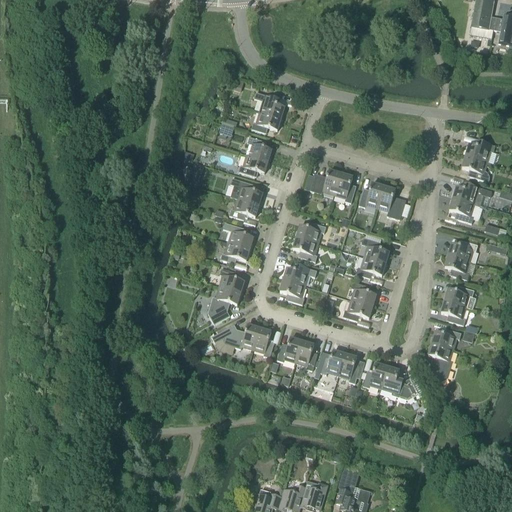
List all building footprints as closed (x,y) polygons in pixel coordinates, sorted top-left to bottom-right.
[(494,32),(497,20),(491,18),(493,3),(483,1),(483,0),(464,0),(472,1),(471,0),(475,0),(476,0),(470,28),(471,28),(469,36),(491,40),(492,32),(494,32)] [(503,21),(497,20),(494,32),(500,33),(498,45),(511,47),(511,18),(503,17),(503,21)] [(263,104),(259,115),(282,122),(284,116),(282,116),(284,110),(276,108),(277,106),(278,106),(280,101),(279,101),(280,100),(280,99),(279,99),(279,98),(278,97),(277,97),(276,97),(275,98),(274,99),(274,101),(256,95),(254,101),(263,104)] [(280,128),(282,122),(259,115),(256,126),(253,126),(251,132),(265,136),(267,131),(277,133),(279,128),(280,128)] [(232,138),(236,123),(224,120),(220,135),(232,138)] [(249,147),(246,158),(269,165),(271,159),(269,158),(271,153),(261,150),(263,144),(248,139),(247,146),(249,147)] [(466,152),(464,158),(486,165),(490,154),(493,155),(495,149),(482,145),(483,144),(483,143),(483,142),(483,141),(482,141),(481,140),(480,140),(479,140),(478,141),(477,142),(475,149),(469,147),(467,153),(466,152)] [(269,165),(246,158),(243,169),(240,168),(238,175),(255,180),(257,174),(264,176),(266,170),(267,171),(269,165)] [(484,174),(486,165),(464,158),(462,165),(463,165),(461,171),(471,174),(469,179),(484,184),(488,185),(488,184),(488,182),(488,181),(488,179),(487,176),(485,175),(484,174)] [(203,170),(194,167),(190,176),(200,180),(203,170)] [(334,198),(341,175),(335,173),(334,175),(329,173),(326,183),(314,179),(310,194),(322,197),(323,195),(334,198)] [(347,177),(341,175),(334,198),(345,201),(344,204),(350,206),(355,192),(349,190),(352,180),(346,178),(347,177)] [(254,188),(232,181),(230,187),(235,189),(231,200),(237,202),(260,209),(261,203),(260,202),(262,196),(252,194),(254,188)] [(377,211),(383,188),(377,186),(377,188),(371,186),(368,196),(363,194),(358,208),(364,210),(365,207),(377,211)] [(474,208),(479,210),(483,198),(480,197),(482,191),(467,187),(465,193),(456,190),(454,195),(453,195),(451,201),(474,208)] [(389,190),(383,188),(377,211),(388,214),(386,219),(399,223),(404,206),(395,204),(396,201),(393,200),(395,193),(389,191),(389,190)] [(487,209),(490,199),(484,198),(481,208),(487,209)] [(470,219),(474,208),(451,201),(449,207),(450,208),(448,213),(458,216),(457,222),(471,226),(473,220),(470,219)] [(258,215),(260,209),(237,202),(234,213),(231,212),(229,218),(243,223),(245,217),(255,220),(256,214),(258,215)] [(231,234),(228,246),(251,252),(252,246),(251,246),(253,240),(243,237),(245,232),(225,225),(223,232),(231,234)] [(296,233),(295,240),(317,246),(321,235),(323,236),(325,230),(311,225),(309,231),(299,228),(298,234),(296,233)] [(484,234),(497,238),(499,231),(486,227),(484,234)] [(314,258),(317,246),(295,240),(293,246),(294,246),(292,252),(302,255),(300,260),(315,265),(317,259),(314,258)] [(367,249),(363,260),(386,267),(388,261),(387,261),(388,255),(379,252),(380,246),(363,241),(361,247),(367,249)] [(448,252),(446,258),(469,265),(472,254),(475,254),(477,248),(463,244),(461,249),(451,246),(449,252),(448,252)] [(251,252),(228,246),(224,257),(222,256),(220,262),(234,267),(236,261),(246,264),(247,258),(249,259),(251,252)] [(505,257),(506,252),(497,249),(495,255),(505,257)] [(466,276),(469,265),(446,258),(444,264),(446,264),(444,270),(451,272),(451,273),(453,277),(452,279),(467,283),(469,277),(466,276)] [(384,273),(386,267),(363,260),(360,272),(357,271),(355,277),(370,281),(371,276),(381,279),(383,273),(384,273)] [(284,276),(282,282),(304,289),(308,278),(314,280),(316,274),(298,268),(296,274),(286,271),(285,277),(284,276)] [(222,278),(219,289),(241,296),(243,290),(242,290),(244,284),(234,281),(236,276),(221,271),(219,277),(222,278)] [(304,289),(282,282),(280,288),(281,289),(279,294),(289,297),(287,303),(302,307),(304,301),(301,300),(304,289)] [(354,292),(350,303),(373,310),(375,304),(374,303),(375,298),(366,295),(367,289),(353,285),(351,291),(354,292)] [(240,302),(241,296),(219,289),(215,301),(213,300),(208,316),(214,327),(229,319),(229,318),(227,320),(224,315),(227,305),(237,308),(238,302),(240,302)] [(444,297),(443,303),(465,310),(469,299),(472,300),(473,293),(459,289),(457,295),(447,292),(446,298),(444,297)] [(371,316),(373,310),(350,303),(347,314),(344,313),(342,320),(357,324),(359,318),(368,321),(370,316),(371,316)] [(462,321),(465,310),(443,303),(441,309),(442,310),(440,315),(450,318),(448,324),(463,328),(465,322),(462,321)] [(234,327),(211,340),(214,346),(221,342),(224,347),(241,352),(242,349),(252,353),(259,330),(253,328),(253,329),(247,328),(244,337),(234,334),(232,329),(234,328),(234,327)] [(463,342),(473,345),(478,330),(468,327),(463,342)] [(265,332),(259,330),(252,353),(264,356),(263,359),(269,361),(274,346),(268,344),(271,335),(265,333),(265,332)] [(432,340),(430,346),(452,353),(456,342),(459,342),(461,336),(446,332),(444,337),(435,335),(433,340),(432,340)] [(295,365),(302,343),(296,341),(296,342),(290,340),(287,350),(281,348),(277,363),(283,365),(284,362),(295,365)] [(308,345),(302,343),(295,365),(306,369),(305,372),(312,374),(316,359),(310,357),(313,348),(308,346),(308,345)] [(449,364),(452,353),(430,346),(428,352),(429,352),(427,358),(437,361),(434,371),(429,374),(428,371),(427,371),(436,387),(447,381),(452,365),(449,364)] [(338,378),(345,356),(339,354),(338,355),(333,353),(330,363),(324,361),(319,376),(326,378),(327,375),(338,378)] [(351,358),(345,356),(338,378),(349,382),(348,385),(354,387),(359,372),(353,370),(356,361),(350,359),(351,358)] [(319,376),(324,361),(320,360),(314,380),(318,382),(320,376),(319,376)] [(380,391),(387,369),(381,367),(381,368),(375,366),(372,376),(367,374),(362,389),(368,391),(369,388),(380,391)] [(393,370),(387,369),(380,391),(392,395),(391,398),(407,402),(418,396),(410,381),(409,381),(411,383),(405,386),(396,384),(396,382),(397,381),(399,373),(393,372),(393,370)] [(306,484),(304,491),(299,510),(305,511),(306,510),(314,511),(319,511),(326,489),(318,486),(317,488),(306,484)] [(298,511),(299,510),(304,491),(296,489),(294,496),(283,493),(280,501),(276,511),(298,511)] [(365,511),(367,507),(366,507),(369,495),(349,489),(347,494),(338,492),(334,506),(339,507),(337,511),(365,511)] [(274,511),(276,511),(280,501),(269,497),(269,496),(260,493),(258,498),(254,497),(250,510),(255,511),(271,511),(274,511)]
